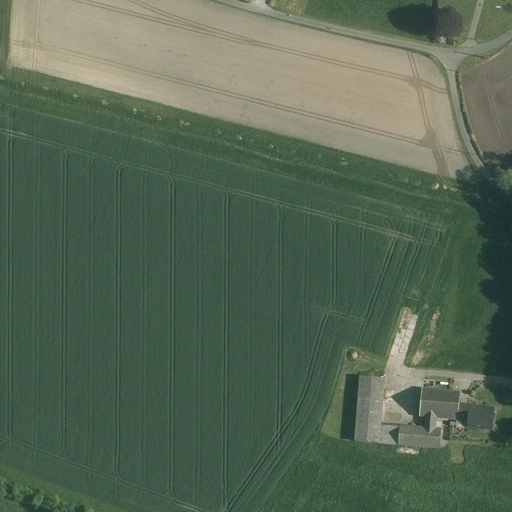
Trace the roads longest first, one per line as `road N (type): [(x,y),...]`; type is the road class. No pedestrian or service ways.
road 1 (unclassified): [(224,0),(451,55)]
road 2 (unclassified): [(511,201),(473,156),(451,55)]
